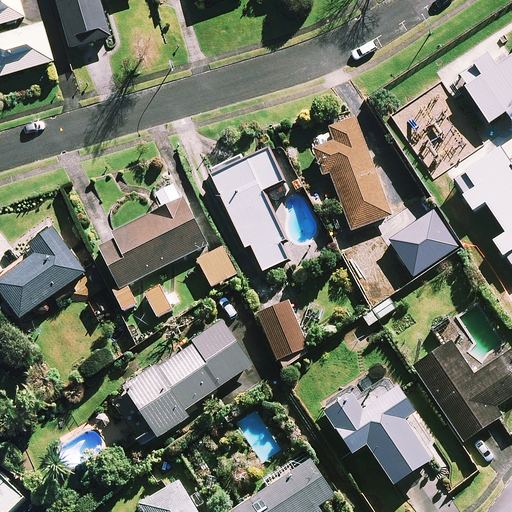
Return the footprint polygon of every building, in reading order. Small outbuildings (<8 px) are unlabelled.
[(0,0),(0,27),(26,20),(20,0),(0,0)] [(57,0),(72,51),(113,39),(102,2),(108,0),(57,0)] [(0,79),(55,64),(44,26),(0,38),(0,79)] [(392,218),(356,120),(331,129),(337,144),(315,152),(324,176),(331,173),(353,232),(392,218)] [(285,184),(271,155),(245,167),(243,162),(213,176),(247,251),(253,248),(265,274),(289,262),(281,245),(286,242),(264,194),(285,184)] [(208,248),(184,201),(115,236),(119,244),(102,252),(122,291),(115,294),(125,313),(138,306),(129,288),(208,248)] [(441,256),(428,229),(406,239),(419,266),(441,256)] [(87,275),(55,232),(33,248),(35,251),(0,277),(0,290),(23,322),(87,275)] [(237,277),(224,250),(199,262),(213,289),(237,277)] [(172,307),(175,305),(170,296),(167,297),(161,287),(145,296),(160,321),(175,312),(172,307)] [(396,310),(389,300),(363,318),(370,328),(396,310)] [(309,350),(289,304),(260,317),(280,363),(309,350)] [(464,343),(448,319),(432,330),(445,349),(415,369),(465,444),(501,420),(511,435),(511,411),(503,418),(497,409),(511,398),(511,351),(475,376),(456,349),(464,343)] [(261,385),(222,323),(193,342),(195,345),(138,381),(141,384),(114,402),(140,443),(155,433),(159,440),(191,420),(186,412),(225,387),(235,402),(261,385)] [(417,415),(400,390),(370,411),(358,393),(326,415),(355,457),(369,448),(397,489),(435,462),(407,422),(417,415)] [(336,499),(312,462),(300,469),(296,463),(266,482),(271,490),(237,511),(321,511),(320,509),(336,499)] [(0,511),(15,511),(27,501),(0,472),(0,511)] [(198,511),(182,485),(140,509),(141,511),(198,511)]
